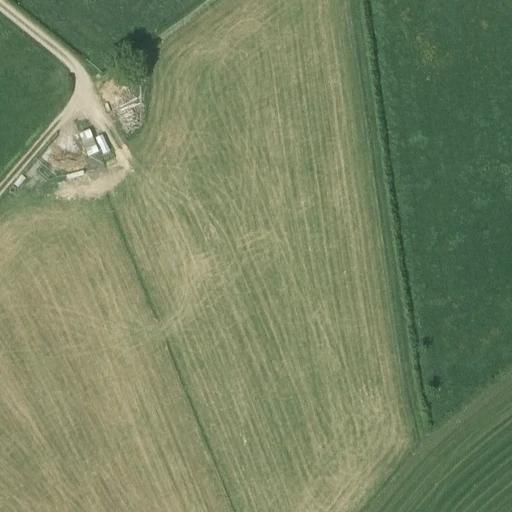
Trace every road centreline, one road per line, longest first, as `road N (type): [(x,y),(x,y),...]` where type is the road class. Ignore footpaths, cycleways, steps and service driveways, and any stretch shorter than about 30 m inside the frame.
road 1 (track): [(0,3),(79,72),(85,95)]
road 2 (track): [(85,95),(0,187)]
